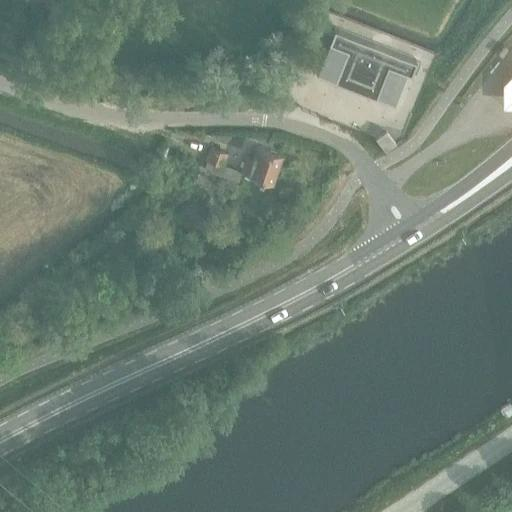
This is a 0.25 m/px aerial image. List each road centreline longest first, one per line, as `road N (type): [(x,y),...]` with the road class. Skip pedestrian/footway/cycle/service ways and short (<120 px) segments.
road 1 (secondary): [(0,439),(286,304),(405,237)]
road 2 (unclassified): [(366,169),(343,145),(297,128),(116,119),(0,85)]
